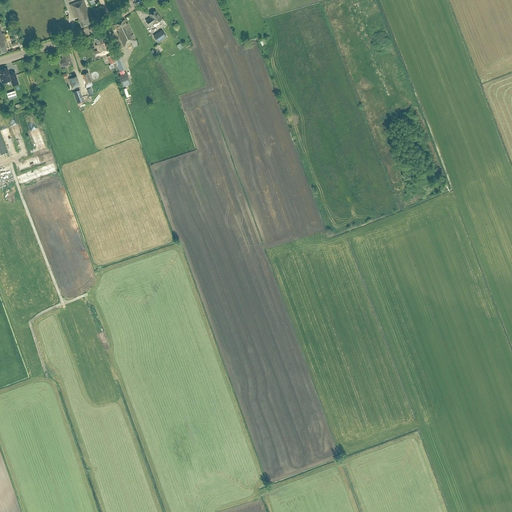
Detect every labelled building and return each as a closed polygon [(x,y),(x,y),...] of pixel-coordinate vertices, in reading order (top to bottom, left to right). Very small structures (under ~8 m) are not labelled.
[(75,18),(78,16),(81,27),(89,24),(87,18),(90,17),(83,0),(80,0),(70,4),(75,18)] [(146,21),(149,25),(154,22),(155,23),(161,19),(155,10),(149,15),(151,18),(149,19),(146,21)] [(135,40),(127,23),(126,24),(124,20),(114,25),(116,29),(117,29),(119,32),(118,33),(124,46),(130,43),(130,42),(135,40)] [(153,36),(158,43),(167,36),(162,30),(153,36)] [(95,56),(99,55),(100,56),(110,52),(107,44),(105,45),(101,36),(95,39),(97,45),(96,45),(97,50),(93,51),(95,56)] [(128,50),(135,67),(140,65),(138,60),(140,59),(135,47),(128,50)] [(61,67),(64,66),(72,63),(69,56),(68,56),(66,51),(61,53),(63,58),(59,59),(61,67)] [(118,52),(113,54),(119,71),(125,69),(118,52)] [(7,68),(0,69),(0,76),(2,83),(11,80),(13,86),(18,84),(15,75),(10,77),(7,68)] [(85,84),(92,82),(88,72),(82,74),(85,84)] [(131,83),(126,73),(121,75),(119,76),(123,86),(131,83)] [(68,79),(72,88),(80,84),(79,82),(76,76),(68,79)] [(79,90),(73,92),(74,95),(77,103),(83,101),(80,92),(79,90)] [(28,153),(42,148),(30,114),(23,117),(34,147),(27,150),(28,153)] [(24,171),(24,173),(20,175),(22,181),(34,177),(31,168),(24,171)]
